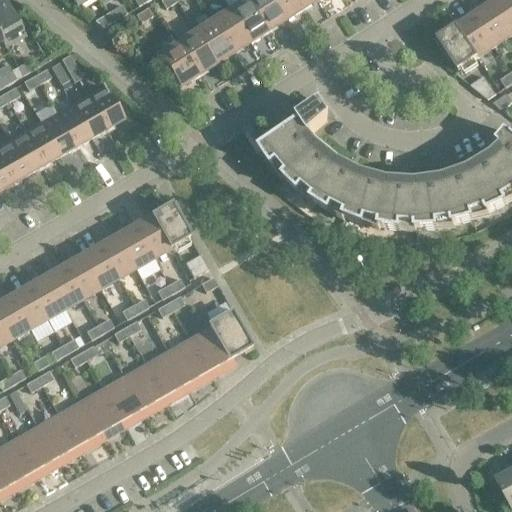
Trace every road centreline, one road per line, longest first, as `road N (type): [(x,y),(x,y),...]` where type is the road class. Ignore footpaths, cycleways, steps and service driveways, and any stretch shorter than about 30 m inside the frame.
road 1 (residential): [(52,511),(159,453),(302,346),(431,293),(511,244)]
road 2 (residential): [(0,260),(429,0)]
